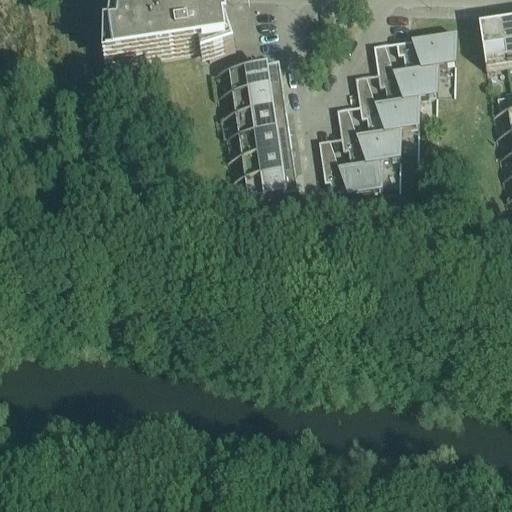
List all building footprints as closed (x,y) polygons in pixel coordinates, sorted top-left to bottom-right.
[(225,3),(164,12),(164,6),(119,5),(115,35),(111,35),(116,68),(201,55),(203,67),(236,56),(228,31),(230,31),(225,3)] [(511,71),(511,28),(503,30),(509,72),(511,71)] [(509,72),(503,30),(483,33),(482,30),(480,31),(487,75),(509,72)] [(457,40),(407,47),(397,48),(399,61),(404,60),(407,76),(439,72),(439,73),(455,71),(454,100),(456,100),(457,40)] [(377,68),(379,81),(395,78),(391,66),(390,66),(391,70),(379,72),(378,68),(377,68)] [(280,70),(228,78),(214,80),(214,81),(230,79),(233,100),(283,92),(280,70)] [(437,132),(439,73),(439,72),(407,76),(395,78),(379,81),(380,93),(386,92),(388,108),(389,108),(421,104),(421,105),(437,102),(436,132),(437,132)] [(286,113),(283,92),(233,100),(236,121),(286,113)] [(358,100),(360,113),(376,110),(372,98),(373,101),(360,103),(360,100),(358,100)] [(511,112),(511,101),(498,103),(500,114),(511,112)] [(419,164),(421,105),(421,104),(389,108),(388,108),(376,110),(360,113),(362,124),(367,124),(370,140),(402,136),(402,137),(419,134),(418,164),(419,164)] [(290,135),(286,113),(236,121),(240,142),(290,135)] [(511,116),(493,119),(493,121),(509,118),(511,137),(511,116)] [(340,132),(342,144),(358,142),(354,130),(353,130),(355,133),(342,135),(341,132),(340,132)] [(293,156),(290,135),(240,142),(243,164),(293,156)] [(401,195),(402,137),(402,136),(370,140),(358,142),(342,144),(344,156),(349,156),(352,172),(384,168),(400,166),(400,195),(401,195)] [(296,178),(293,156),(243,164),(246,185),(296,178)] [(323,164),(322,164),(324,176),(339,173),(336,162),(335,162),(336,165),(324,167),(323,164)] [(382,227),(384,168),(352,172),(339,173),(324,176),(325,188),(331,187),(333,205),(382,198),(381,227),(382,227)] [(299,200),(296,178),(246,185),(249,206),(233,208),(233,210),(299,200)] [(335,209),(334,209),(337,229),(348,227),(347,226),(344,208),(344,211),(336,212),(335,209)]
